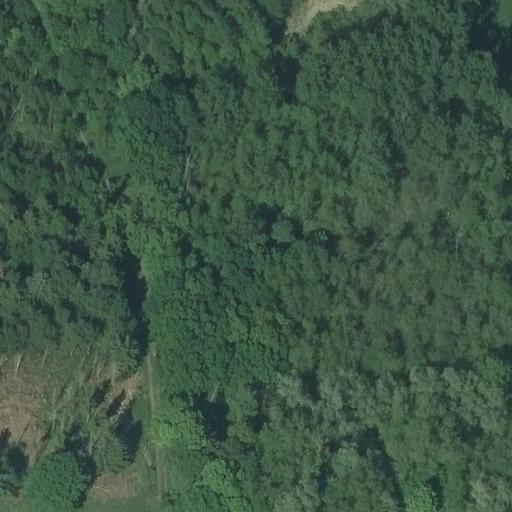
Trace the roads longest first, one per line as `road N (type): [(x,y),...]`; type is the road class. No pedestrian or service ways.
road 1 (track): [(33,0),(110,173),(148,290),(167,511)]
road 2 (track): [(110,173),(163,123),(474,56)]
